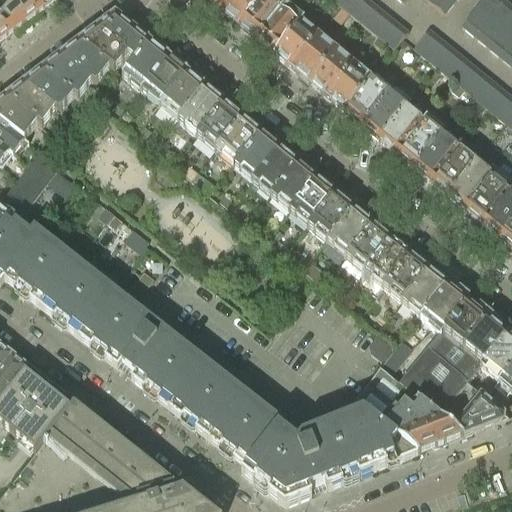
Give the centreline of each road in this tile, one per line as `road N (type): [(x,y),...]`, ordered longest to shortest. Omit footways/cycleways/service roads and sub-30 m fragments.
road 1 (residential): [(511,297),(147,0)]
road 2 (residential): [(246,511),(0,318)]
road 3 (residential): [(371,511),(511,456)]
road 4 (residential): [(100,6),(0,82)]
